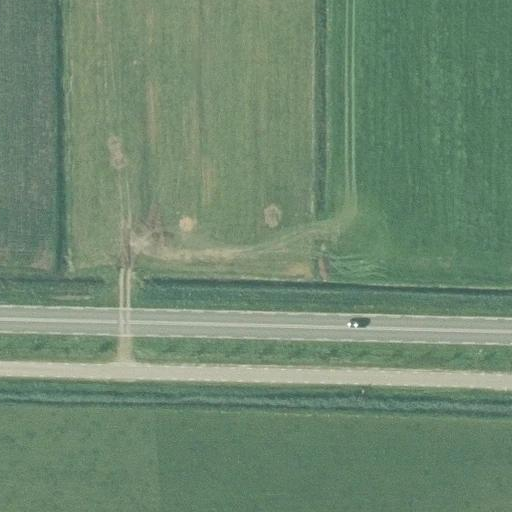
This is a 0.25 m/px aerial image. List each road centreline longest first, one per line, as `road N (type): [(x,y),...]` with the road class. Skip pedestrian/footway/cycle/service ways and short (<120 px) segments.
road 1 (unclassified): [(0,368),(511,383)]
road 2 (secondary): [(511,331),(0,320)]
